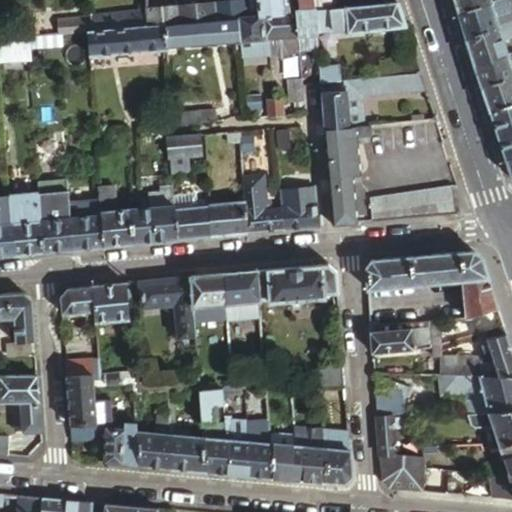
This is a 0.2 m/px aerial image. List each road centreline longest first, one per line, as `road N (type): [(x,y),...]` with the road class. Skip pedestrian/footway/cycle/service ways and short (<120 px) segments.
road 1 (residential): [(368,503),(55,476)]
road 2 (residential): [(50,274),(328,247)]
road 3 (residential): [(166,133),(311,122),(328,247)]
road 4 (residential): [(368,503),(347,246)]
road 5 (tertiary): [(425,0),(489,196)]
road 6 (residential): [(50,274),(55,476)]
road 7 (residential): [(347,246),(503,229)]
